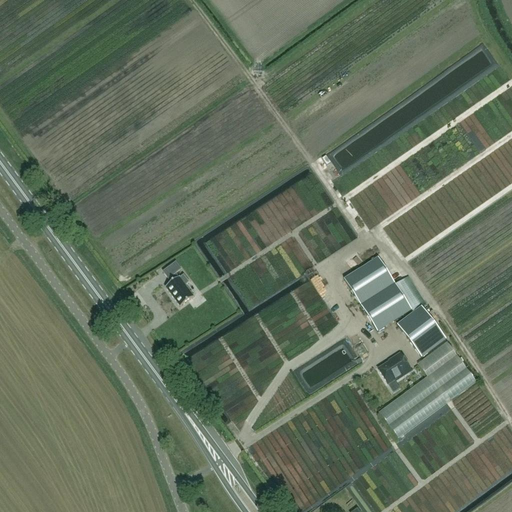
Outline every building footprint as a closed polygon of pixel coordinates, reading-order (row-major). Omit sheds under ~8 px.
[(346,282),(352,291),(383,274),(369,250),(337,268),(346,283),(346,282)] [(180,308),(194,298),(194,297),(193,297),(185,286),(189,283),(184,276),(180,279),(179,278),(178,278),(176,274),(181,270),(176,263),(163,273),(168,280),(169,279),(172,283),(165,288),(166,289),(180,308)] [(421,308),(403,280),(395,285),(411,311),(413,314),(421,308)] [(188,289),(195,299),(204,292),(197,283),(188,289)] [(411,311),(395,285),(361,307),(377,333),(411,311)] [(397,326),(421,358),(445,340),(421,308),(413,314),(397,326)] [(320,331),(326,329),(324,322),(334,318),(331,310),(314,317),(320,331)] [(305,324),(298,328),(293,331),(298,340),(310,333),(305,324)] [(363,340),(353,343),(357,357),(367,354),(363,340)] [(475,383),(447,344),(417,366),(427,379),(379,414),(398,440),(475,383)] [(394,360),(378,370),(387,385),(395,380),(396,381),(411,371),(400,354),(393,359),(394,360)]
